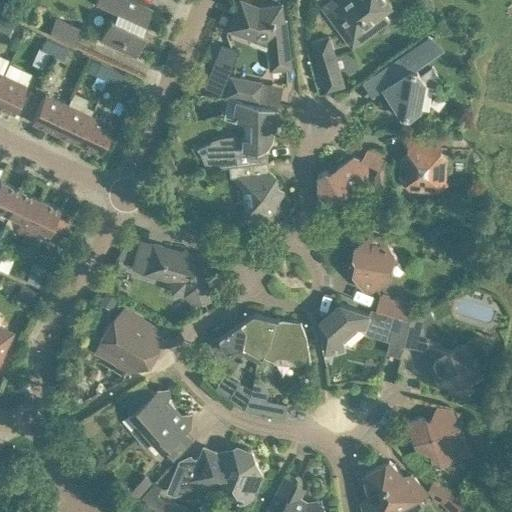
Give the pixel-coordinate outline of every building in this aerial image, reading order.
[(152,10),(134,1),(131,0),(95,0),(94,2),(117,12),(114,19),(110,17),(99,39),(135,55),(145,34),(141,32),(152,10)] [(271,70),(272,70),(292,68),(286,19),(284,19),(282,4),(264,6),(262,11),(250,6),(251,3),(244,0),(240,0),(229,29),(252,38),(255,31),(269,33),(271,50),(269,50),(271,70)] [(337,0),(331,0),(323,6),(343,34),(351,28),(355,34),(368,24),(374,31),(389,20),(384,12),(392,6),(387,0),(347,0),(341,5),(337,0)] [(14,22),(2,17),(0,21),(0,28),(9,33),(14,22)] [(55,17),(48,32),(75,44),(82,30),(55,17)] [(330,36),(311,41),(318,63),(322,61),(327,78),(323,79),(327,91),(345,86),(341,74),(356,70),(351,52),(336,57),(330,36)] [(69,48),(46,37),(41,48),(63,58),(69,48)] [(427,39),(375,75),(384,89),(387,87),(391,93),(389,103),(395,104),(405,119),(422,108),(426,105),(429,86),(441,78),(432,66),(421,75),(416,67),(425,60),(424,59),(438,48),(431,41),(429,42),(427,39)] [(95,73),(106,79),(111,68),(100,62),(95,73)] [(111,68),(106,79),(118,84),(123,73),(111,68)] [(3,73),(0,80),(0,105),(14,111),(26,84),(3,73)] [(228,95),(260,101),(264,82),(231,76),(228,95)] [(32,120),(55,131),(67,104),(44,93),(32,120)] [(207,169),(232,165),(266,161),(264,145),(267,144),(272,137),(274,129),(272,127),(273,122),(275,122),(278,108),(238,100),(235,116),(245,120),(245,144),(241,141),(241,136),(230,135),(219,137),(212,140),(213,142),(199,148),(207,169)] [(77,141),(90,114),(67,104),(55,131),(77,141)] [(113,125),(90,114),(77,141),(100,152),(113,125)] [(438,154),(439,135),(418,134),(417,147),(416,147),(405,158),(404,174),(415,186),(431,187),(443,176),(444,159),(438,154)] [(177,167),(171,153),(166,156),(163,157),(164,160),(169,171),(177,167)] [(332,203),(341,198),(348,202),(356,198),(357,186),(368,179),(368,163),(355,155),(338,166),(338,168),(332,171),(327,169),(318,174),(319,195),(332,203)] [(266,161),(232,165),(233,177),(248,188),(245,192),(247,199),(250,202),(238,218),(239,225),(269,221),(280,206),(279,197),(284,191),(277,186),(276,177),(268,170),(266,161)] [(382,165),(376,175),(379,189),(384,194),(393,192),(387,164),(382,165)] [(176,188),(184,177),(178,172),(170,183),(176,188)] [(0,209),(9,213),(20,189),(0,180),(0,209)] [(0,267),(7,271),(15,255),(0,246),(0,242),(9,226),(14,228),(24,233),(40,198),(20,189),(9,213),(0,231),(0,267)] [(60,208),(40,198),(24,233),(33,237),(38,227),(60,237),(68,220),(57,215),(60,208)] [(372,289),(391,276),(388,271),(390,260),(397,256),(384,236),(378,240),(373,233),(355,245),(353,256),(356,259),(353,273),(363,287),(372,289)] [(154,243),(146,270),(173,278),(176,288),(187,292),(195,302),(210,298),(212,286),(206,264),(203,263),(202,260),(193,256),(189,258),(182,251),(154,243)] [(26,279),(38,285),(42,275),(30,270),(26,279)] [(29,303),(35,290),(21,284),(15,297),(29,303)] [(112,309),(118,298),(106,291),(100,302),(112,309)] [(414,304),(399,300),(380,295),(376,309),(377,310),(411,318),(419,314),(414,304)] [(376,315),(370,313),(341,303),(321,320),(327,350),(345,347),(344,343),(344,336),(357,324),(365,326),(368,332),(388,339),(404,343),(411,318),(377,310),(376,315)] [(426,324),(435,318),(429,308),(419,314),(411,318),(404,343),(416,346),(431,351),(428,361),(434,363),(433,366),(435,370),(444,373),(442,380),(451,383),(453,384),(456,377),(467,381),(482,373),(481,371),(484,369),(489,356),(494,342),(480,338),(476,336),(466,340),(467,343),(452,350),(439,346),(441,341),(426,334),(426,324)] [(117,368),(124,372),(149,364),(155,354),(148,347),(145,336),(153,324),(128,309),(108,328),(101,346),(111,350),(119,359),(117,368)] [(274,315),(263,313),(255,312),(247,317),(219,336),(218,337),(227,351),(230,349),(244,344),(263,354),(271,339),(274,328),(277,316),(276,316),(274,315)] [(271,339),(263,354),(274,360),(278,356),(296,357),(299,362),(309,360),(311,370),(312,370),(307,337),(301,320),(277,316),(274,328),(271,339)] [(0,358),(13,332),(0,326),(0,358)] [(140,437),(175,406),(168,400),(169,390),(159,389),(155,393),(145,382),(119,399),(141,423),(133,430),(140,437)] [(237,386),(229,398),(245,409),(251,396),(237,386)] [(181,411),(175,406),(140,437),(147,444),(154,438),(174,461),(194,440),(185,429),(190,425),(191,415),(181,411)] [(467,450),(459,426),(452,423),(444,427),(421,416),(412,420),(410,423),(418,444),(420,445),(427,442),(430,444),(437,464),(465,454),(467,450)] [(262,474),(252,450),(243,446),(221,456),(203,449),(199,458),(190,454),(179,459),(166,491),(176,495),(201,482),(220,474),(234,480),(241,494),(240,497),(246,499),(253,496),(260,479),(262,474)] [(96,470),(106,462),(97,453),(88,461),(96,470)] [(412,474),(403,474),(390,460),(378,466),(398,505),(401,511),(408,511),(425,504),(420,494),(427,490),(426,488),(412,474)] [(385,511),(398,505),(378,466),(366,473),(370,491),(363,501),(365,511),(385,511)] [(145,474),(130,491),(139,499),(140,500),(154,484),(145,474)] [(285,477),(268,511),(269,511),(324,511),(322,499),(308,501),(293,493),(298,484),(285,477)] [(446,496),(450,490),(434,481),(430,487),(437,501),(446,496)] [(159,493),(162,487),(155,483),(154,484),(140,500),(141,501),(153,508),(157,511),(158,511),(167,511),(172,502),(160,497),(159,493)]
